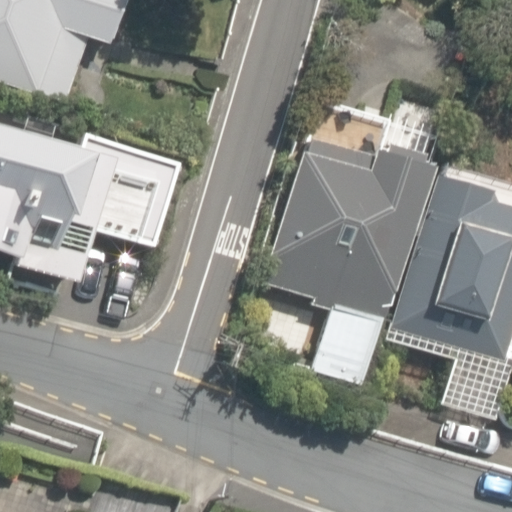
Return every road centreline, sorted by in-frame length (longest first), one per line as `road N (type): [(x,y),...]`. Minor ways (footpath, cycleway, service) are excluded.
road 1 (residential): [(290,0),(202,301),(159,406)]
road 2 (residential): [(159,406),(510,511)]
road 3 (residential): [(0,351),(159,406)]
